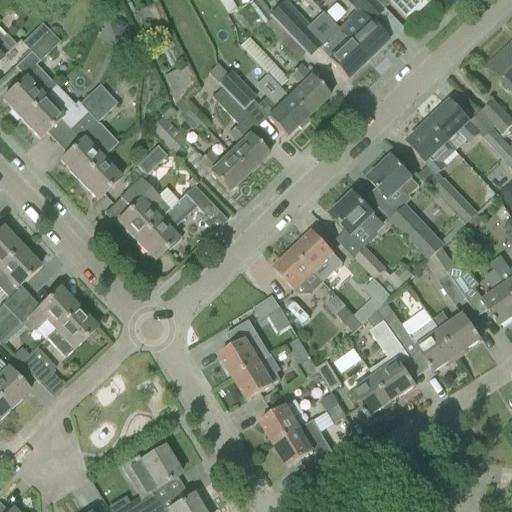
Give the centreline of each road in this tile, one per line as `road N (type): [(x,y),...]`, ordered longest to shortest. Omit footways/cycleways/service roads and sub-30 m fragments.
road 1 (residential): [(151,330),(499,0)]
road 2 (residential): [(281,511),(511,366)]
road 3 (residential): [(151,330),(0,174)]
road 4 (residential): [(267,511),(151,330)]
road 5 (residential): [(46,448),(64,400),(151,330)]
